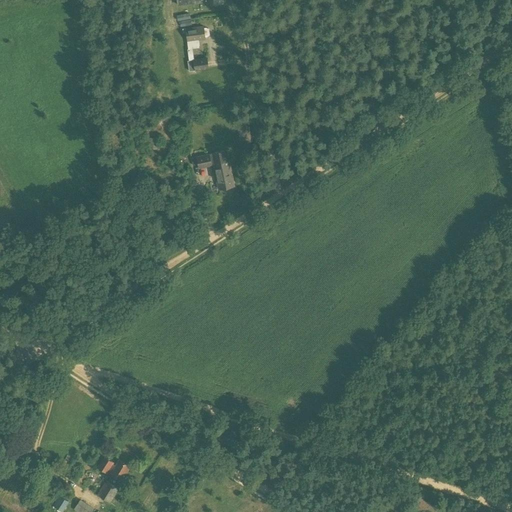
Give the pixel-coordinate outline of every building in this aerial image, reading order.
[(177,21),(190,18),(189,13),(176,15),(177,21)] [(204,28),(204,26),(184,29),(182,29),(183,33),(188,32),(189,40),(205,38),(205,37),(207,37),(209,34),(208,29),(206,28),(204,28)] [(209,69),(207,57),(193,59),(193,60),(187,61),(188,71),(195,70),(195,71),(209,69)] [(247,119),(236,122),(238,130),(249,127),(247,119)] [(251,133),(239,136),(241,144),(252,142),(251,133)] [(158,138),(149,138),(149,148),(157,149),(158,138)] [(230,165),(227,150),(196,156),(198,168),(215,165),(216,169),(220,188),(234,185),(230,165)] [(114,466),(112,465),(113,463),(103,457),(97,467),(107,473),(108,472),(110,473),(110,474),(112,475),(108,482),(106,481),(97,495),(110,503),(119,489),(117,487),(121,480),(121,481),(130,467),(118,460),(114,466)] [(53,507),(63,511),(69,500),(58,496),(53,507)] [(79,511),(91,511),(93,509),(80,500),(74,509),(79,511)]
